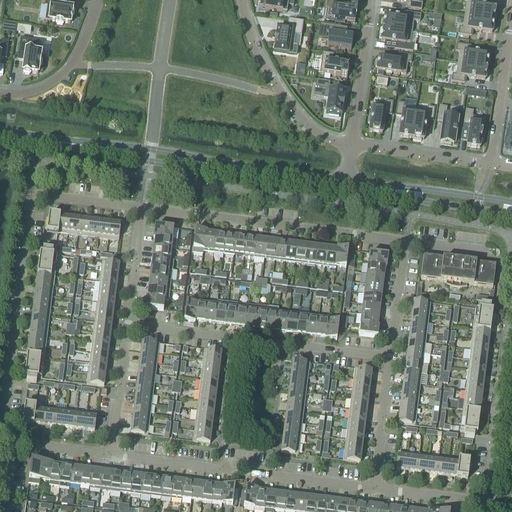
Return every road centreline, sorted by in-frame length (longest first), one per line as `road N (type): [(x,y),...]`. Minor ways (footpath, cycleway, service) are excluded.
road 1 (residential): [(111,456),(376,488)]
road 2 (residential): [(392,356),(270,347),(128,322)]
road 3 (residential): [(405,242),(141,208)]
road 4 (residential): [(12,444),(2,435),(30,195)]
road 5 (residential): [(243,0),(257,50),(286,99),(330,139),(349,142)]
road 6 (secondary): [(343,184),(511,214)]
road 7 (secondary): [(58,142),(166,165),(226,167)]
road 8 (secondary): [(226,167),(149,149),(58,142)]
road 9 (secondary): [(511,203),(343,184)]
road 10 (residential): [(0,93),(46,90),(71,66),(95,0)]
road 11 (residential): [(349,142),(493,165)]
road 12 (residential): [(349,142),(370,0)]
road 13 (residential): [(493,165),(511,28)]
road 14 (residential): [(111,456),(128,322)]
road 15 (residential): [(376,488),(392,356)]
